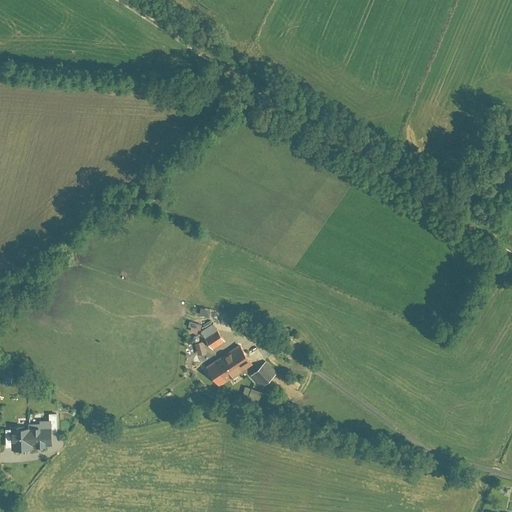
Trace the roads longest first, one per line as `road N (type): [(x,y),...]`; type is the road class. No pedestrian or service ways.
road 1 (track): [(126,0),(511,240)]
road 2 (residential): [(511,476),(435,452),(304,362),(264,345)]
